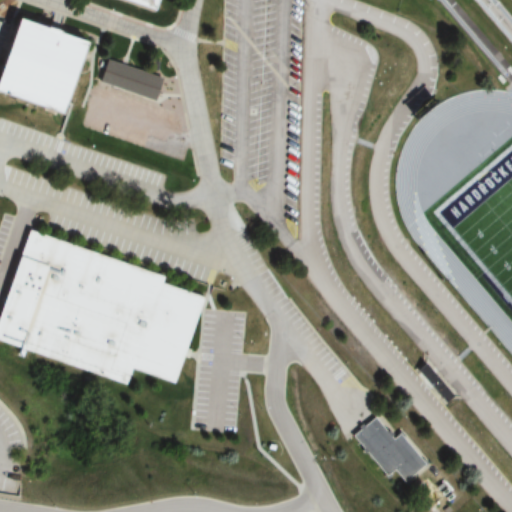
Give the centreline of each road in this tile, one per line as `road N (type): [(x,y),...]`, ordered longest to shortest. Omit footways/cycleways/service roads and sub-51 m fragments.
road 1 (residential): [(192,0),(180,41),(223,237),(292,334)]
road 2 (residential): [(292,334),(279,365),(278,399),(325,491),(281,511),(181,505),(140,511)]
